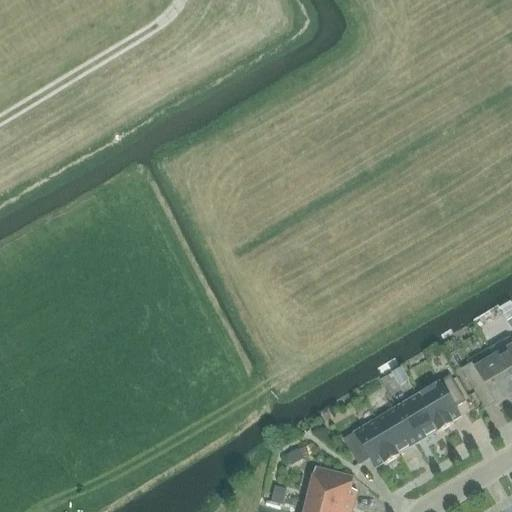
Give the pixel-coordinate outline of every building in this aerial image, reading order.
[(508,340),(489,352),(488,352),(490,356),(495,362),(511,390),(511,343),(510,344),(508,340)] [(472,366),(461,373),(480,403),(490,397),(496,407),(501,404),(503,408),(511,402),(511,390),(495,362),(476,373),(472,366)] [(450,379),(424,395),(417,399),(438,433),(437,434),(438,435),(453,427),(452,425),(459,420),(453,411),(465,404),(450,379)] [(438,433),(417,399),(397,411),(417,445),(437,434),(438,433)] [(417,445),(397,411),(376,423),(396,458),(397,457),(417,445)] [(396,458),(376,423),(344,443),(358,468),(369,461),(375,471),(383,466),(384,468),(398,459),(397,457),(396,458)] [(299,450),(286,457),(290,465),(303,458),(303,457),(299,451),(299,450)] [(315,471),(308,497),(353,508),(356,494),(350,493),(353,481),(315,471)] [(275,489),(271,504),(283,507),(287,492),(275,489)] [(351,511),(353,508),(308,497),(304,511),(351,511)]
